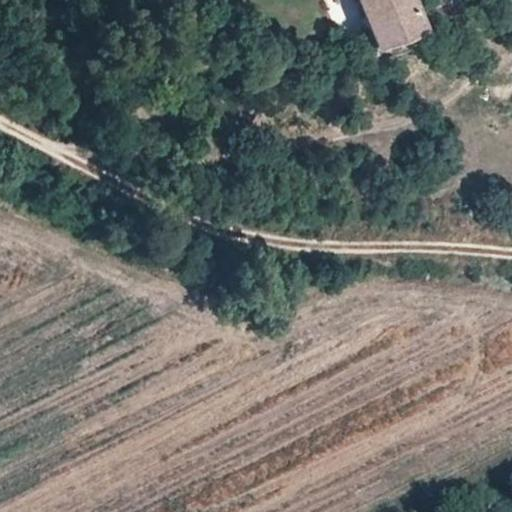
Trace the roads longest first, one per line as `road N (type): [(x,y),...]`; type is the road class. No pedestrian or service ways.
road 1 (track): [(0,129),(208,240),(511,268)]
road 2 (track): [(32,147),(263,157),(398,126),(511,52)]
